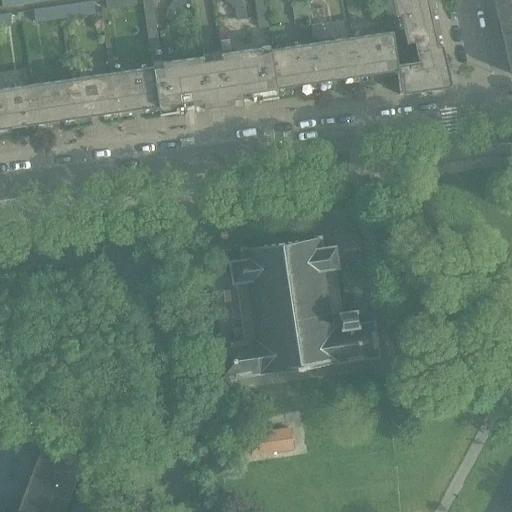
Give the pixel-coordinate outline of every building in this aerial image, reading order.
[(137,5),(136,0),(105,0),(107,9),(137,5)] [(158,44),(151,0),(142,0),(149,45),(158,44)] [(182,7),(189,0),(173,0),(168,9),(165,19),(175,22),(178,13),(182,7)] [(245,8),(240,0),(224,0),(225,0),(231,6),(236,13),(245,8)] [(268,27),(264,0),(255,0),(259,29),(268,27)] [(435,7),(433,0),(393,0),(397,16),(401,15),(435,7)] [(511,45),(511,0),(494,0),(505,47),(511,45)] [(95,14),(93,2),(34,10),(36,23),(95,14)] [(443,45),(435,7),(401,15),(407,43),(415,42),(417,51),(443,45)] [(0,28),(12,27),(10,14),(0,15),(0,28)] [(395,54),(393,42),(391,33),(351,39),(357,78),(397,72),(397,71),(396,66),(396,60),(395,54)] [(277,89),(272,52),(271,52),(261,54),(261,49),(232,53),(230,39),(220,40),(221,55),(218,55),(218,60),(206,62),(205,57),(162,63),(163,68),(155,69),(160,106),(159,107),(160,116),(176,114),(176,109),(212,103),(211,98),(224,97),(225,102),(261,96),(261,101),(278,99),(276,90),(277,89)] [(357,78),(351,39),(312,44),(317,84),(357,78)] [(317,84),(312,44),(271,50),(271,52),(272,52),(277,89),(317,84)] [(452,83),(443,45),(417,51),(419,62),(396,66),(397,71),(397,72),(400,96),(447,89),(449,88),(450,88),(450,87),(451,86),(451,85),(452,84),(452,83)] [(160,106),(155,69),(153,70),(153,68),(112,74),(118,113),(159,107),(160,106)] [(118,113),(112,74),(72,80),(78,119),(118,113)] [(78,119),(72,80),(33,86),(38,124),(78,119)] [(0,129),(38,124),(33,86),(0,90),(0,129)] [(321,239),(241,250),(243,262),(231,263),(234,285),(240,284),(246,330),(239,331),(241,343),(214,347),(218,381),(378,358),(373,323),(358,325),(356,311),(341,314),(335,270),(339,269),(335,248),(323,250),(321,239)] [(290,428),(249,434),(252,457),(294,450),(290,428)] [(62,511),(84,457),(45,442),(17,511),(62,511)]
